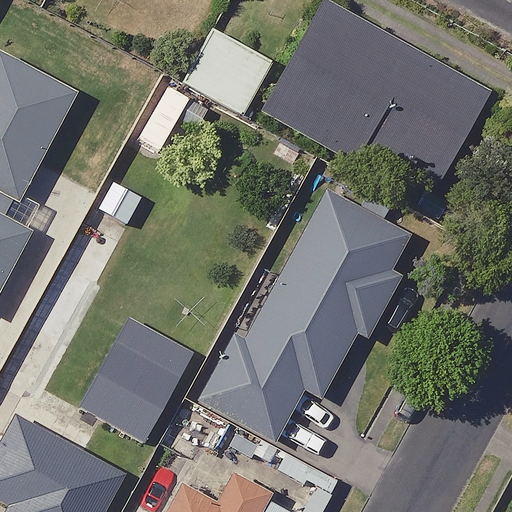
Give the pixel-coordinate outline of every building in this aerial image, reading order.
[(212,25),(182,80),(421,209),(450,155),(486,89),(322,1),(287,66),(212,25)] [(0,289),(30,233),(8,222),(75,93),(0,53),(0,289)] [(409,233),(326,183),(199,396),(272,439),(304,385),(318,394),(357,329),(365,333),(398,278),(386,271),(409,233)] [(123,241),(89,221),(0,369),(0,371),(33,392),(123,241)] [(101,511),(123,473),(18,415),(0,447),(0,497),(10,504),(5,511),(101,511)] [(292,511),(230,478),(217,503),(183,485),(168,511),(292,511)]
